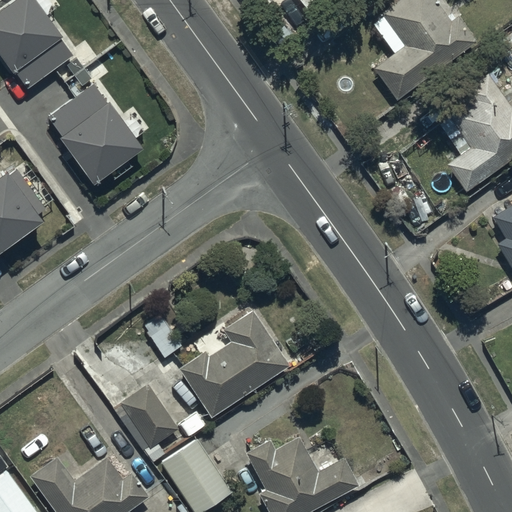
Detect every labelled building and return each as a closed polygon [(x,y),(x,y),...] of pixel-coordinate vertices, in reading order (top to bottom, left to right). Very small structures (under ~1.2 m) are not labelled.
[(38,0),(2,0),(0,2),(0,48),(26,82),(73,47),(38,0)] [(383,18),(373,25),(394,54),(371,71),(393,101),(475,41),(456,16),(450,21),(435,0),(395,0),(379,12),(383,18)] [(486,71),(440,102),(471,147),(446,166),(464,193),(511,160),(511,88),(502,95),(486,71)] [(92,78),(45,113),(92,176),(140,141),(92,78)] [(0,238),(41,208),(6,160),(0,164),(0,238)] [(511,202),(490,216),(505,239),(495,245),(511,270),(511,269),(511,202)] [(203,350),(177,367),(210,417),(289,366),(252,310),(222,330),(230,342),(208,356),(203,350)] [(120,402),(148,447),(177,428),(147,383),(120,402)] [(268,438),(243,451),(263,488),(255,491),(266,511),(308,511),(358,486),(343,457),(317,470),(298,434),(273,447),(268,438)] [(198,511),(230,492),(197,438),(160,461),(192,511),(198,511)] [(16,466),(0,444),(0,511),(39,511),(8,472),(16,466)] [(57,454),(30,473),(43,492),(38,495),(49,511),(128,511),(151,496),(133,471),(123,478),(108,456),(75,479),(57,454)]
